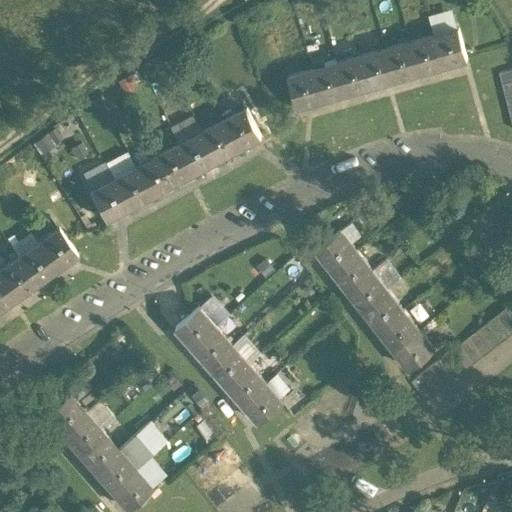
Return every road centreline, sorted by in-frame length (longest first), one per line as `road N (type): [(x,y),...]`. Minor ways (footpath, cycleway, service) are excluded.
road 1 (residential): [(511,166),(495,155),(462,152),(404,157),(338,176),(220,235),(0,371)]
road 2 (residential): [(511,460),(363,511)]
